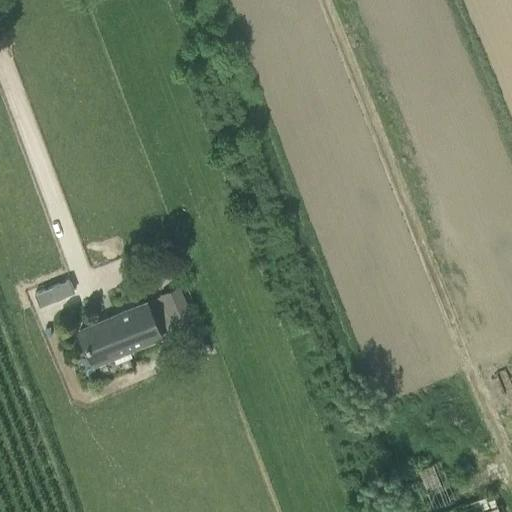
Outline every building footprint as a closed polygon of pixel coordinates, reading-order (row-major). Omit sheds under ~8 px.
[(89,175),(65,184),(83,232),(107,222),(89,175)] [(204,349),(192,321),(180,290),(161,298),(185,357),(204,349)] [(159,338),(152,321),(145,304),(79,331),(93,366),(159,338)] [(454,496),(439,458),(409,470),(424,508),(454,496)] [(496,511),(491,496),(448,511),(496,511)]
